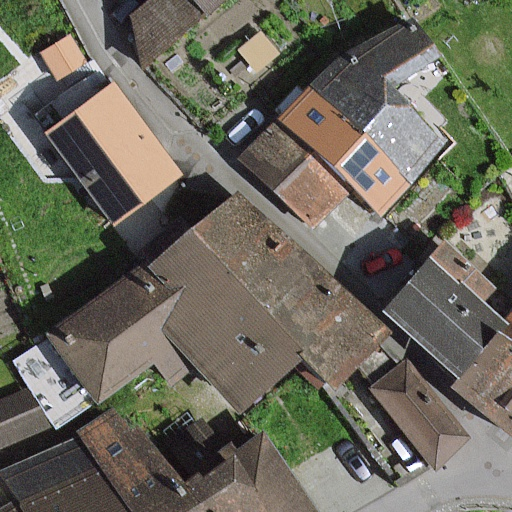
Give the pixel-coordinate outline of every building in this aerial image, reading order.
[(218,0),(149,0),(136,14),(146,64),(218,0)] [(411,18),(349,51),(316,85),(414,181),(453,142),(415,105),(396,86),(442,53),(411,18)] [(316,85),(280,118),(381,216),(414,181),(316,85)] [(172,169),(119,94),(68,129),(121,205),(172,169)] [(343,254),(381,216),(280,118),(243,156),(343,254)] [(387,334),(242,192),(154,260),(190,303),(171,320),(203,358),(243,406),(311,350),(342,382),(387,334)] [(389,308),(464,375),(511,315),(434,252),(389,308)] [(155,357),(175,381),(203,358),(171,320),(190,303),(154,260),(54,334),(105,399),(155,357)] [(511,314),(511,315),(464,375),(511,423),(511,314)] [(468,435),(408,359),(372,388),(432,464),(468,435)] [(30,388),(0,401),(0,445),(47,425),(30,388)] [(84,427),(85,429),(133,511),(197,511),(182,486),(174,471),(146,424),(131,433),(116,408),(84,427)] [(32,511),(133,511),(85,429),(9,473),(27,503),(32,511)] [(315,511),(270,434),(182,486),(197,511),(315,511)] [(32,511),(27,503),(10,511),(32,511)]
